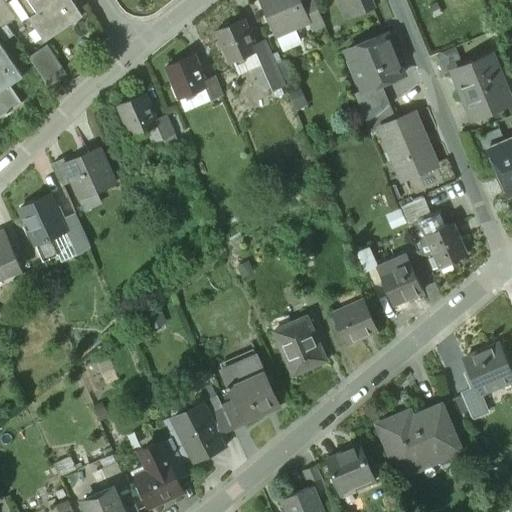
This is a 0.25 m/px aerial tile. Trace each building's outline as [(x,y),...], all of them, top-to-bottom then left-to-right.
[(3,0),(0,0),(0,15),(6,25),(16,19),(3,0)] [(71,0),(17,0),(44,41),(82,16),(71,0)] [(299,0),(260,0),(276,35),(308,21),(309,21),(301,3),(299,0)] [(324,24),(313,0),(308,0),(301,3),(309,21),(308,21),(311,29),(324,24)] [(357,0),(338,0),(343,9),(352,5),(359,2),(357,0)] [(364,0),(359,2),(352,5),(357,15),(374,8),(370,0),(364,0)] [(243,19),(218,30),(231,61),(256,51),(257,50),(255,44),(243,19)] [(403,75),(386,33),(347,49),(363,89),(364,90),(382,83),(403,75)] [(265,40),(255,44),(257,50),(256,51),(273,91),(285,86),(283,82),(276,66),(265,40)] [(0,44),(0,91),(22,77),(0,44)] [(50,46),(30,60),(51,89),(70,76),(50,46)] [(492,54),(453,71),(472,117),(511,101),(492,54)] [(204,80),(193,55),(167,66),(181,97),(205,86),(207,86),(204,80)] [(287,61),(276,66),(283,82),(294,77),(287,61)] [(257,93),(266,91),(259,66),(251,68),(257,93)] [(212,101),(223,96),(215,76),(204,80),(207,86),(205,86),(212,101)] [(382,83),(364,90),(363,89),(354,93),(367,124),(390,105),(390,104),(382,83)] [(144,93),(119,105),(132,136),(156,125),(158,125),(155,119),(144,93)] [(390,105),(367,124),(371,132),(382,128),(381,127),(397,120),(390,105)] [(397,120),(381,127),(382,128),(403,179),(436,165),(415,113),(397,120)] [(166,114),(155,119),(158,125),(156,125),(163,139),(174,134),(166,114)] [(174,134),(163,139),(169,152),(180,147),(174,134)] [(511,136),(488,147),(509,195),(511,194),(511,136)] [(66,162),(65,163),(72,180),(80,198),(114,184),(99,148),(66,162)] [(64,158),(53,163),(62,184),(72,180),(65,163),(66,162),(64,158)] [(49,196),(21,207),(31,229),(29,230),(35,245),(51,238),(66,232),(56,208),(55,209),(49,196)] [(76,215),(65,219),(74,240),(85,236),(76,215)] [(439,215),(419,223),(424,236),(427,235),(427,234),(444,227),(439,215)] [(444,227),(427,234),(427,235),(436,255),(430,258),(435,268),(466,255),(452,223),(444,227)] [(5,234),(0,236),(0,278),(0,279),(21,270),(5,234)] [(85,236),(74,240),(80,255),(90,248),(85,236)] [(51,238),(35,245),(43,262),(58,255),(51,238)] [(420,251),(407,256),(416,277),(429,271),(420,251)] [(407,256),(377,269),(393,305),(422,292),(416,277),(407,256)] [(52,300),(39,269),(34,271),(44,295),(47,302),(52,300)] [(44,295),(34,271),(21,277),(31,300),(44,295)] [(360,289),(338,299),(343,310),(365,301),(360,289)] [(343,310),(333,315),(346,345),(377,331),(365,301),(343,310)] [(307,317),(287,325),(291,333),(278,339),(294,376),(327,361),(307,317)] [(511,376),(500,346),(464,361),(477,391),(479,396),(511,382),(511,376)] [(258,355),(221,372),(228,388),(265,372),(258,355)] [(265,372),(228,388),(233,400),(243,423),(259,416),(257,412),(278,403),(265,372)] [(487,415),(479,396),(477,391),(464,397),(473,420),(487,415)] [(232,427),(222,405),(221,405),(217,396),(203,403),(209,414),(218,433),(232,427)] [(233,400),(222,405),(232,427),(243,423),(233,400)] [(203,403),(193,408),(199,419),(209,414),(203,403)] [(441,406),(400,423),(397,417),(377,425),(397,473),(436,457),(438,462),(461,453),(441,406)] [(209,414),(199,419),(193,408),(173,418),(179,429),(179,430),(195,462),(225,447),(218,433),(209,414)] [(187,474),(173,441),(162,446),(169,462),(176,479),(187,474)] [(161,445),(141,453),(148,470),(169,462),(162,446),(161,445)] [(360,446),(327,460),(339,490),(353,485),(355,489),(375,481),(360,446)] [(169,462),(148,470),(151,476),(138,482),(149,507),(163,501),(162,498),(181,490),(176,479),(169,462)] [(322,511),(312,487),(282,499),(287,511),(322,511)] [(124,511),(115,489),(82,504),(85,511),(124,511)] [(511,511),(511,498),(502,507),(506,511),(511,511)]
